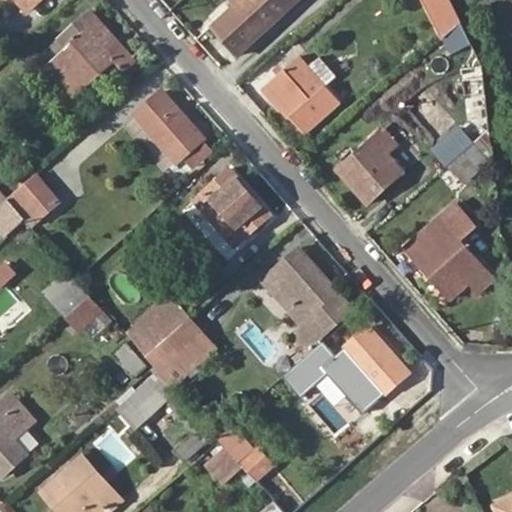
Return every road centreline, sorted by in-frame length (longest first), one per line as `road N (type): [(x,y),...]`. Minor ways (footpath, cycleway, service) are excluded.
road 1 (residential): [(139,0),(486,394)]
road 2 (residential): [(357,511),(486,394)]
road 3 (unknown): [(228,100),(334,0)]
road 4 (unknown): [(316,199),(217,289)]
